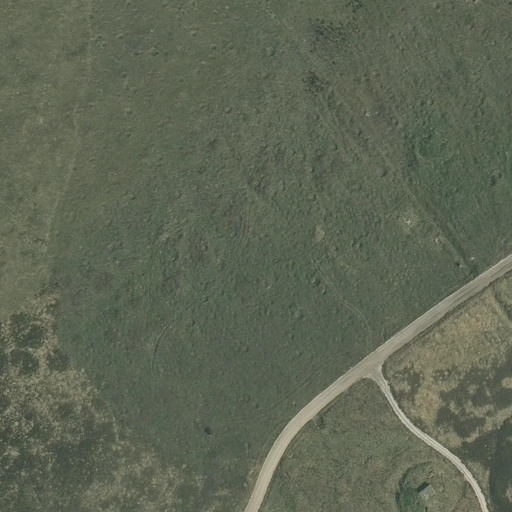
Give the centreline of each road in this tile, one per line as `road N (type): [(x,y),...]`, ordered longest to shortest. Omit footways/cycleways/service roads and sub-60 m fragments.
road 1 (track): [(253,511),(268,465),(298,426),(339,387),(511,264)]
road 2 (unknown): [(480,511),(470,477),(400,419),(369,365)]
